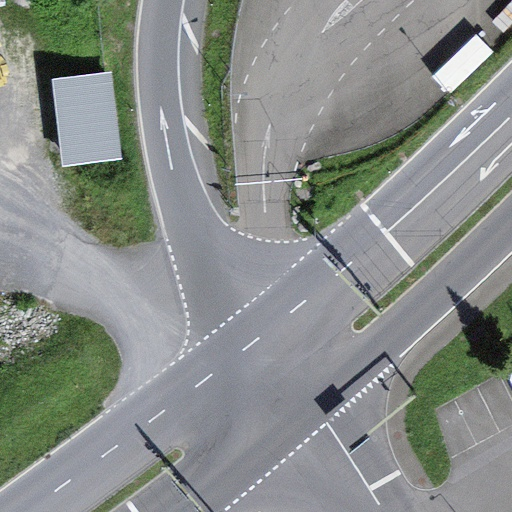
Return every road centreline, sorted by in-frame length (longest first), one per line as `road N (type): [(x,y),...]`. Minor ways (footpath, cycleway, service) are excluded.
road 1 (motorway): [(259,339),(200,242),(175,181),(159,84),(163,0)]
road 2 (secondary): [(511,116),(259,339)]
road 3 (secondary): [(259,339),(24,511)]
road 4 (secondary): [(308,399),(511,218)]
road 5 (secondary): [(167,511),(308,399)]
